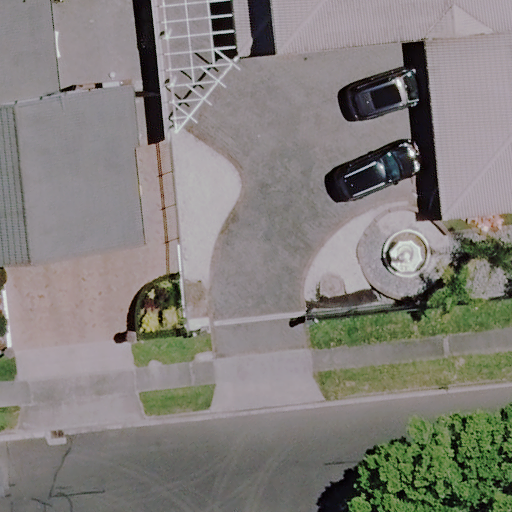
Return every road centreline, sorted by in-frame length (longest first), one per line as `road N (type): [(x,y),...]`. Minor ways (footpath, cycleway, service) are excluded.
road 1 (residential): [(219,470),(511,434)]
road 2 (residential): [(0,494),(219,470)]
